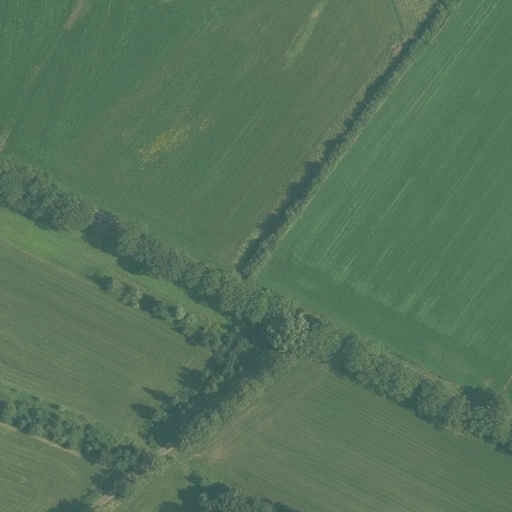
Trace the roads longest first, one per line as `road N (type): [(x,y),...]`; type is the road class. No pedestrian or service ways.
road 1 (secondary): [(0,169),(308,324)]
road 2 (unclassified): [(85,511),(308,324)]
road 3 (secondary): [(308,324),(511,426)]
